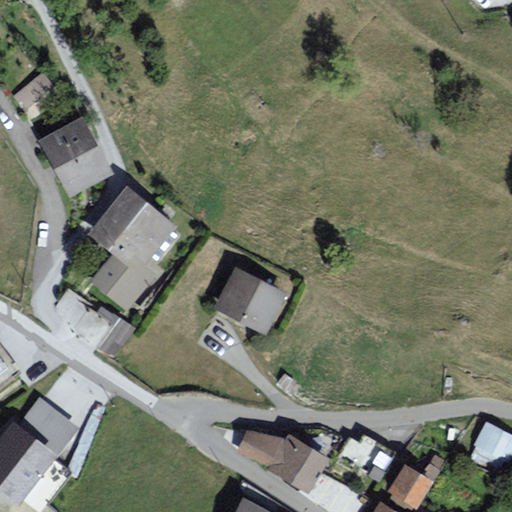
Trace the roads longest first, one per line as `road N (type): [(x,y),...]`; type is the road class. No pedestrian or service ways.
road 1 (residential): [(511,412),(478,407),(340,420),(187,412),(174,421)]
road 2 (residential): [(0,313),(174,421)]
road 3 (residential): [(174,421),(303,511)]
